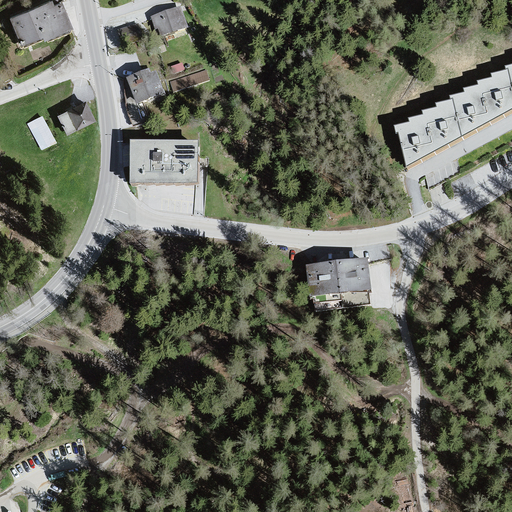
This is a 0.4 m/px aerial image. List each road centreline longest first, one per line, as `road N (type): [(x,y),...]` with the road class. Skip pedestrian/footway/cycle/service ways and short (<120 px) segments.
road 1 (residential): [(511,182),(424,228),(380,240),(323,241),(103,207)]
road 2 (track): [(155,385),(217,340),(293,331),(359,382),(426,392),(511,444)]
road 3 (track): [(195,511),(207,500),(199,461),(204,394),(269,329)]
road 4 (secondary): [(0,326),(57,288),(95,236),(103,207)]
road 5 (track): [(155,385),(0,337)]
road 6 (track): [(82,511),(99,465),(155,385)]
road 7 (track): [(155,385),(70,325),(57,288)]
road 8 (secondary): [(103,207),(110,149),(102,65)]
